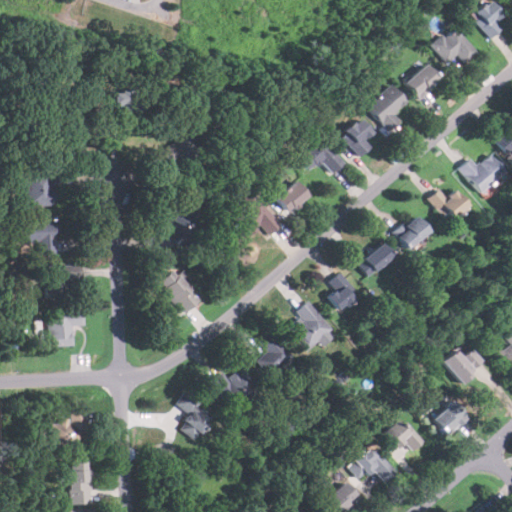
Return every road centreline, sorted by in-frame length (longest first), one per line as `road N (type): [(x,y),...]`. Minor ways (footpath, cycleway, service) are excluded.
road 1 (residential): [(511,64),(180,353),(120,374),(0,379)]
road 2 (residential): [(126,511),(111,178)]
road 3 (residential): [(511,426),(414,511)]
